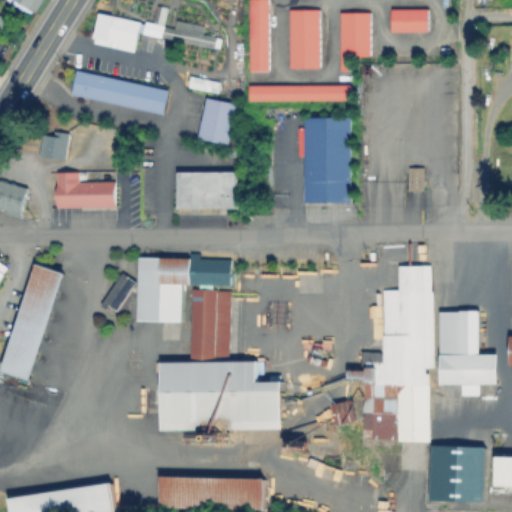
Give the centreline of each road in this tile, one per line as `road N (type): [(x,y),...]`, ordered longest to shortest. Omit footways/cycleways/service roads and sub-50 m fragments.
road 1 (residential): [(466,232),(0,235)]
road 2 (trunk): [(0,117),(72,0)]
